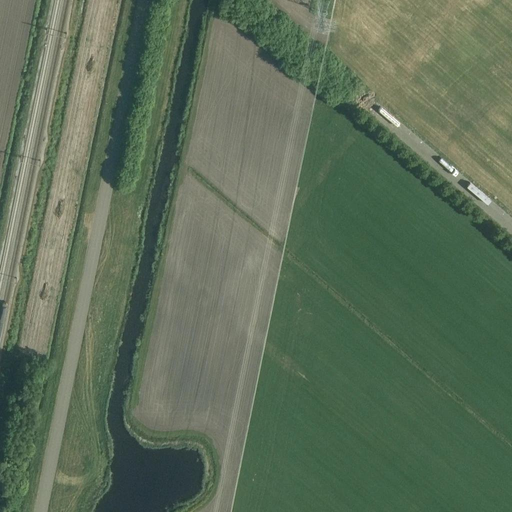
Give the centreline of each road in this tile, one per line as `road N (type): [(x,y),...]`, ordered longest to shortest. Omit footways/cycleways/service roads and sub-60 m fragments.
road 1 (unclassified): [(40,511),(147,0)]
road 2 (unclassified): [(511,227),(361,98)]
